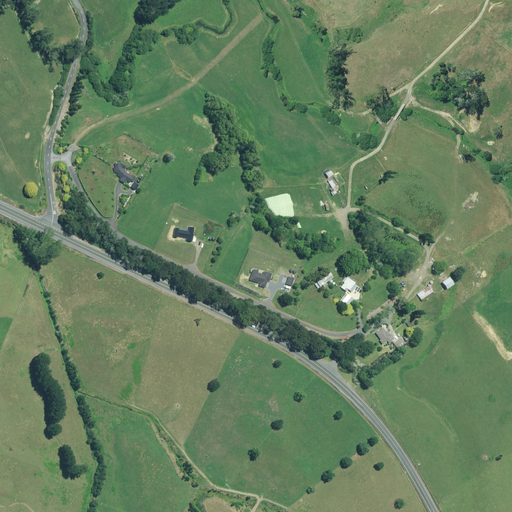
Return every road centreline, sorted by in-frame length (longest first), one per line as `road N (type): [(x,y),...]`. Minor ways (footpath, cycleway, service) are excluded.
road 1 (trunk): [(49,230),(248,324),(328,373),(387,436),(433,511)]
road 2 (unclassified): [(49,230),(49,144),(83,36),(75,0)]
